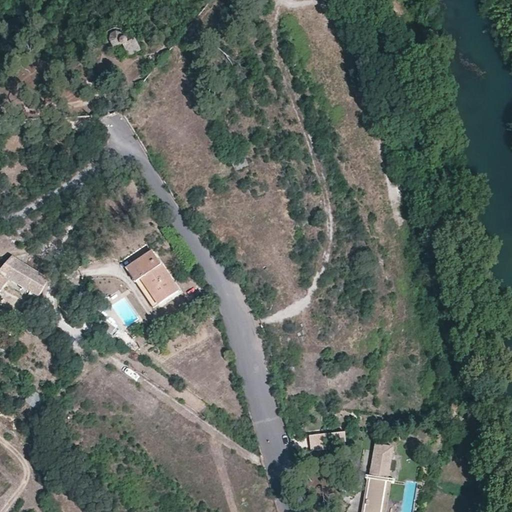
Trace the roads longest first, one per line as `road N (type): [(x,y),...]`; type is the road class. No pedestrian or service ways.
road 1 (residential): [(289,511),(232,306),(129,149)]
road 2 (track): [(239,331),(287,313),(314,287),(331,241),(326,189),(273,38),(282,0)]
road 3 (residential): [(129,149),(0,222)]
